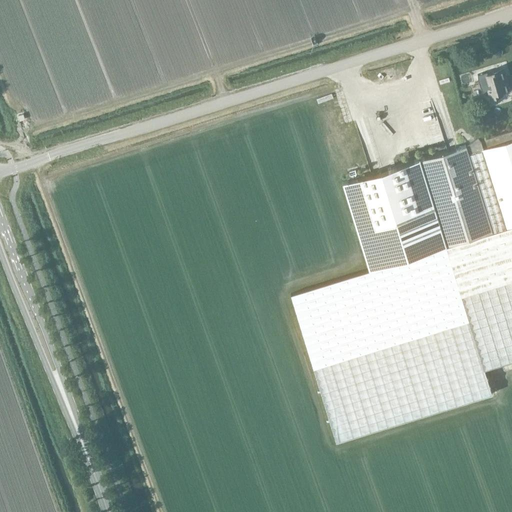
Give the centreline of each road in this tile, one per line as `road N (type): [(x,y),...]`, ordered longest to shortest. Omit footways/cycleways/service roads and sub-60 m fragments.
road 1 (unclassified): [(511,12),(0,172)]
road 2 (tertiary): [(107,511),(0,227)]
